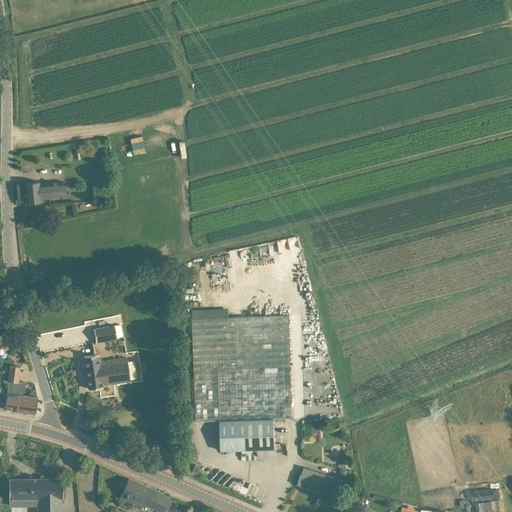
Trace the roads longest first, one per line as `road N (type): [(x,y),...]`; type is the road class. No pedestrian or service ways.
road 1 (tertiary): [(46,431),(50,412),(9,265),(0,20)]
road 2 (unknown): [(262,511),(290,429),(289,288)]
road 3 (tertiary): [(242,511),(46,431)]
road 4 (track): [(6,132),(52,134),(187,106)]
